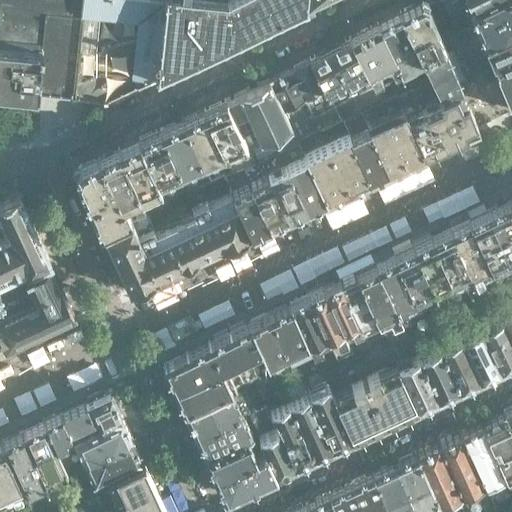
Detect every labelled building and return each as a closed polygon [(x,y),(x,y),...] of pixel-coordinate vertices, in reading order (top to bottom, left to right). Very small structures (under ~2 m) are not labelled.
[(102,98),(106,97),(105,97),(148,77),(304,3),(304,0),(0,0),(0,87),(102,98)] [(443,44),(432,17),(426,2),(420,0),(418,0),(398,10),(420,55),(443,44)] [(511,0),(471,0),(468,2),(483,37),(511,23),(511,0)] [(429,73),(420,55),(398,10),(377,21),(400,67),(407,63),(416,80),(429,73)] [(400,67),(377,21),(363,28),(380,64),(386,61),(391,71),(400,67)] [(511,23),(483,37),(490,55),(491,57),(491,56),(494,64),(494,66),(495,65),(508,98),(508,99),(509,100),(511,107),(511,108),(511,23)] [(380,64),(363,28),(349,35),(371,81),(379,76),(375,67),(380,64)] [(371,81),(349,35),(308,56),(333,105),(372,84),(371,81)] [(461,86),(447,53),(443,44),(420,55),(429,73),(439,95),(460,86),(461,86)] [(335,110),(333,105),(308,56),(288,67),(303,96),(315,90),(327,114),(335,110)] [(302,114),(295,100),(303,96),(288,67),(268,78),(299,140),(299,141),(309,136),(313,134),(303,114),(302,114)] [(473,116),(469,106),(470,106),(469,104),(468,104),(467,100),(466,98),(461,88),(462,88),(461,86),(461,87),(460,86),(439,95),(429,73),(416,80),(395,91),(423,150),(424,150),(424,151),(426,150),(426,149),(444,141),(446,140),(465,131),(465,132),(467,131),(467,130),(477,125),(474,118),(475,118),(474,116),(473,116)] [(299,140),(268,78),(266,79),(237,92),(237,93),(227,97),(225,98),(246,143),(254,160),(299,140)] [(359,110),(377,100),(379,99),(376,91),(355,102),(359,110)] [(395,91),(379,99),(377,100),(385,116),(405,159),(407,158),(421,151),(423,151),(423,150),(395,91)] [(246,143),(225,98),(203,108),(225,152),(246,143)] [(233,169),(225,152),(203,108),(181,118),(210,176),(211,179),(223,173),(230,188),(248,180),(241,166),(233,169)] [(405,159),(385,116),(367,125),(387,168),(389,167),(393,165),(403,160),(405,159)] [(210,176),(181,118),(160,127),(181,172),(187,186),(210,176)] [(336,130),(332,123),(321,130),(324,136),(336,130)] [(387,168),(367,125),(348,133),(348,131),(346,132),(369,176),(370,175),(387,168)] [(181,172),(160,127),(138,137),(160,181),(181,172)] [(324,136),(321,130),(313,134),(309,136),(312,142),(324,136)] [(369,176),(346,132),(326,142),(347,186),(350,185),(369,176)] [(161,184),(160,181),(138,137),(118,146),(140,193),(161,184)] [(347,186),(326,142),(304,152),(305,153),(325,196),(343,188),(347,186)] [(140,193),(118,146),(78,164),(75,174),(92,211),(118,199),(120,203),(126,200),(140,193)] [(325,196),(305,153),(286,162),(306,205),(312,203),(325,196)] [(306,205),(286,162),(267,171),(287,214),(306,205)] [(287,214),(267,171),(248,180),(268,223),(287,214)] [(268,223),(248,180),(230,188),(232,191),(250,231),(268,223)] [(155,219),(192,202),(187,190),(149,206),(155,219)] [(226,243),(245,234),(244,234),(250,231),(232,191),(210,201),(209,199),(193,207),(196,212),(154,232),(145,214),(102,233),(128,289),(133,287),(152,278),(157,276),(157,275),(182,263),(182,264),(195,257),(195,256),(220,244),(221,245),(225,243),(226,243)] [(50,262),(36,233),(37,233),(31,221),(17,192),(0,200),(0,218),(2,223),(0,224),(0,279),(23,269),(25,273),(50,262)] [(511,194),(467,216),(487,256),(503,290),(511,285),(511,194)] [(132,214),(126,200),(120,203),(118,199),(92,211),(100,229),(132,214)] [(487,256),(467,216),(449,225),(473,275),(482,271),(477,261),(487,256)] [(476,283),(449,225),(430,233),(449,274),(458,292),(476,283)] [(449,274),(430,233),(411,242),(435,293),(445,289),(440,279),(449,274)] [(435,293),(411,242),(392,251),(412,292),(421,288),(426,298),(435,293)] [(428,326),(412,292),(392,251),(391,252),(376,259),(374,260),(409,335),(428,326)] [(417,352),(409,335),(374,260),(358,268),(354,270),(338,277),(360,326),(367,341),(383,334),(399,369),(416,405),(437,395),(417,352)] [(73,315),(57,279),(58,279),(50,262),(25,273),(23,269),(0,279),(0,300),(6,312),(0,314),(0,336),(5,347),(73,315)] [(360,326),(338,277),(322,285),(340,323),(349,319),(354,329),(360,326)] [(340,323),(322,285),(306,293),(322,329),(331,325),(337,338),(345,334),(340,323)] [(322,329),(306,293),(287,302),(306,340),(310,350),(321,345),(315,333),(322,329)] [(306,340),(287,302),(269,311),(287,349),(306,340)] [(511,306),(499,313),(511,339),(511,306)] [(291,358),(287,349),(269,311),(267,311),(249,320),(260,344),(265,353),(253,359),(260,373),(291,358)] [(511,360),(511,339),(499,313),(479,323),(499,366),(511,360)] [(260,344),(249,320),(209,339),(220,363),(260,344)] [(499,366),(479,323),(458,333),(479,376),(500,366),(499,366)] [(479,376),(458,333),(438,342),(458,385),(458,386),(479,376)] [(231,386),(220,363),(209,339),(162,361),(184,408),(231,386)] [(458,385),(438,342),(417,352),(437,395),(458,385)] [(416,405),(399,369),(381,377),(378,370),(349,384),(352,391),(334,399),(351,435),(416,405)] [(351,435),(334,399),(326,383),(307,391),(307,393),(333,444),(351,435)] [(194,430),(242,408),(231,386),(184,408),(194,430)] [(121,413),(110,390),(106,389),(89,396),(87,397),(96,416),(101,417),(103,421),(121,413)] [(333,444),(307,393),(288,402),(313,454),(333,444)] [(96,416),(87,397),(62,409),(70,427),(96,416)] [(313,454),(288,402),(268,411),(277,428),(294,463),(313,454)] [(511,404),(502,409),(511,429),(511,404)] [(248,431),(252,429),(242,408),(194,430),(204,452),(248,431)] [(72,430),(70,427),(62,409),(45,417),(57,441),(69,436),(68,432),(72,430)] [(511,485),(511,429),(502,409),(480,419),(504,470),(511,486),(511,485)] [(131,436),(121,413),(103,421),(74,434),(85,458),(131,436)] [(73,477),(57,441),(45,417),(26,426),(24,427),(47,476),(51,486),(73,477)] [(504,470),(480,419),(459,429),(483,480),(504,470)] [(47,476),(24,427),(22,428),(1,438),(23,487),(47,476)] [(294,463),(277,428),(258,437),(263,448),(275,472),(294,463)] [(483,480),(459,429),(437,440),(460,490),(483,480)] [(213,472),(258,451),(248,431),(204,452),(213,472)] [(94,479),(141,458),(131,436),(85,458),(94,479)] [(34,511),(23,487),(1,438),(0,438),(0,511),(34,511)] [(460,490),(437,440),(415,450),(439,501),(460,490)] [(263,448),(258,451),(213,472),(222,491),(228,493),(228,494),(230,493),(241,487),(242,486),(275,472),(263,448)] [(439,501),(415,450),(393,460),(417,511),(420,511),(440,503),(439,501)] [(165,511),(141,458),(94,479),(76,488),(83,504),(85,507),(86,511),(165,511)] [(417,511),(393,460),(371,470),(390,511),(417,511)] [(390,511),(371,470),(327,491),(337,511),(390,511)] [(337,511),(327,491),(306,501),(310,511),(337,511)] [(310,511),(306,501),(284,511),(310,511)]
